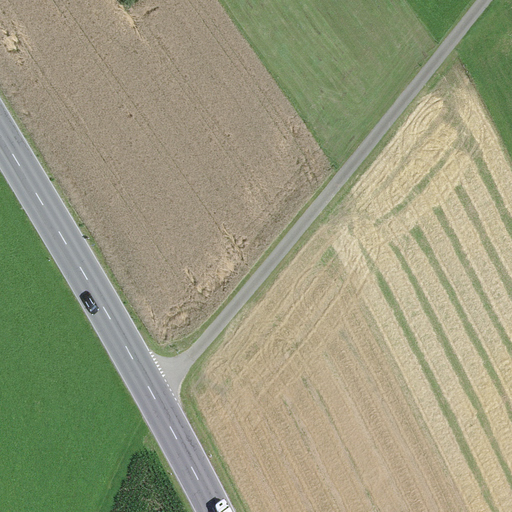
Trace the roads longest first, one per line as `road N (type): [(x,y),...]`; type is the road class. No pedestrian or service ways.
road 1 (track): [(486,0),(153,393)]
road 2 (secondary): [(0,131),(215,511)]
